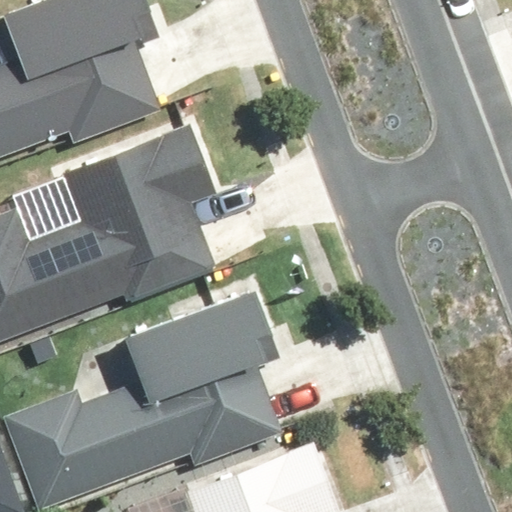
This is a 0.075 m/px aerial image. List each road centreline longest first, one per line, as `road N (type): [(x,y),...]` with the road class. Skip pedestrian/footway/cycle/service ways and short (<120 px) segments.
road 1 (residential): [(473,511),(359,202)]
road 2 (residential): [(359,202),(284,0)]
road 3 (residential): [(413,0),(474,155)]
road 4 (residential): [(474,155),(359,202)]
